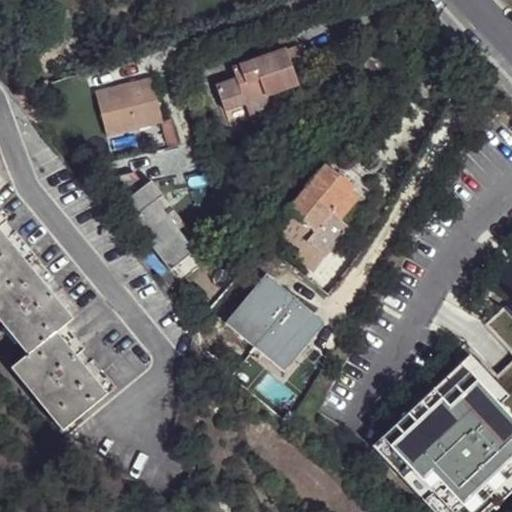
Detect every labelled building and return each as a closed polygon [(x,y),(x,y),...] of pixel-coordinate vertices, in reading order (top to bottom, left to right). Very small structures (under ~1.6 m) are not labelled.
[(75,60),(66,39),(52,46),(55,54),(53,56),(59,67),(75,60)] [(278,89),(282,97),(304,89),(297,71),(309,67),(302,50),(237,75),(242,87),(221,94),(230,117),(250,110),(254,119),(278,110),(274,100),(271,93),(278,89)] [(274,100),(282,97),(278,89),(271,93),(274,100)] [(148,136),(169,132),(158,90),(100,104),(112,146),(148,136)] [(278,110),(254,119),(256,127),(280,118),(278,110)] [(170,138),(169,132),(148,136),(149,144),(170,138)] [(286,212),(314,233),(306,244),(324,258),(347,230),(338,223),(355,201),(346,194),(350,189),(321,167),(286,212)] [(136,173),(102,181),(172,271),(197,252),(158,201),(165,196),(153,181),(146,186),(136,173)] [(312,273),(324,258),(306,244),(314,233),(286,212),(273,230),(300,251),(294,260),(312,273)] [(10,368),(61,432),(106,395),(55,333),(65,327),(72,319),(0,230),(0,323),(26,355),(10,368)] [(443,402),(471,374),(463,366),(413,415),(427,430),(443,414),(434,405),(440,399),(443,402)] [(471,374),(502,407),(511,398),(480,366),(471,374)] [(413,415),(385,442),(437,495),(428,503),(434,509),(442,501),(453,511),(495,511),(505,503),(497,495),(511,479),(511,417),(502,407),(471,374),(443,402),(440,399),(434,405),(443,414),(427,430),(413,415)] [(428,503),(437,495),(385,442),(376,450),(428,503)] [(511,479),(497,495),(505,503),(511,495),(511,479)] [(453,511),(442,501),(434,509),(436,511),(453,511)]
